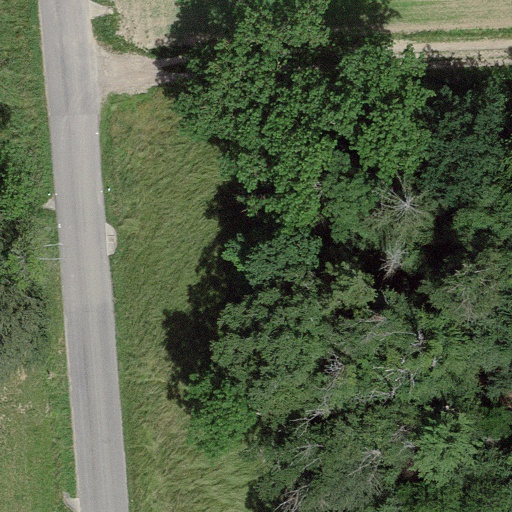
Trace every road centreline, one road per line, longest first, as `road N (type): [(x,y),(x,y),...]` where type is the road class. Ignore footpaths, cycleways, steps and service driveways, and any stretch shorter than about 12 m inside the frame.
road 1 (tertiary): [(101,511),(66,0)]
road 2 (track): [(72,73),(511,47)]
